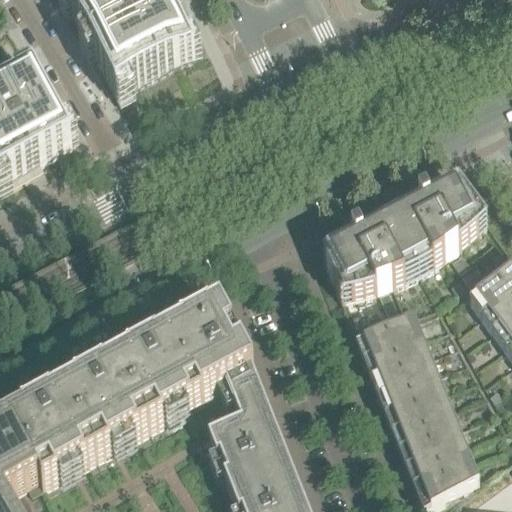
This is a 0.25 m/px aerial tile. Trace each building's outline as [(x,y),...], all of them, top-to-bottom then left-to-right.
[(203,63),(206,62),(174,0),(50,0),(77,41),(105,95),(108,93),(96,68),(85,48),(73,23),(65,8),(79,0),(159,0),(164,8),(194,69),(132,101),(117,108),(130,134),(217,89),(203,63)] [(79,0),(65,8),(73,23),(85,48),(96,68),(108,93),(116,109),(117,108),(132,101),(194,69),(164,8),(159,0),(79,0)] [(34,86),(0,104),(0,194),(71,156),(34,86)] [(475,246),(487,235),(458,196),(431,211),(426,201),(412,209),(417,218),(390,232),(418,285),(421,284),(441,272),(459,260),(475,246)] [(418,285),(390,232),(365,246),(360,237),(345,244),(350,253),(323,268),(341,312),(362,308),(382,301),(402,293),(418,285)] [(492,343),(511,328),(511,279),(469,312),(492,343)] [(477,292),(471,283),(464,288),(470,297),(477,292)] [(464,298),(458,290),(450,295),(456,303),(464,298)] [(415,326),(412,318),(404,321),(407,329),(415,326)] [(268,426),(252,386),(255,385),(242,361),(233,366),(225,350),(234,345),(221,322),(209,328),(206,329),(207,330),(183,342),(181,343),(170,350),(182,372),(203,412),(227,399),(242,437),(268,426)] [(511,369),(511,328),(492,343),(511,369)] [(428,368),(421,350),(414,332),(358,354),(372,391),(428,368)] [(203,412),(182,372),(170,350),(156,357),(156,356),(154,358),(130,371),(130,370),(128,371),(128,372),(117,378),(150,440),(168,431),(166,428),(184,418),(186,421),(203,412)] [(475,365),(471,359),(466,363),(469,369),(475,365)] [(443,404),(436,386),(428,368),(372,391),(387,427),(443,404)] [(150,440),(117,378),(103,385),(101,386),(101,387),(78,399),(77,399),(75,400),(63,407),(97,469),(115,460),(113,456),(131,446),(133,450),(150,440)] [(489,404),(495,413),(502,408),(496,399),(489,404)] [(457,440),(450,422),(443,404),(387,427),(401,463),(457,440)] [(97,469),(63,407),(51,414),(50,413),(48,415),(30,425),(25,428),(25,427),(22,428),(23,429),(9,436),(7,436),(8,438),(39,493),(42,499),(62,488),(60,485),(78,475),(80,478),(97,469)] [(508,416),(502,408),(495,413),(500,421),(508,416)] [(291,484),(275,445),(268,426),(242,437),(210,450),(218,469),(221,468),(228,487),(225,489),(233,507),(291,484)] [(7,511),(39,493),(8,438),(0,442),(0,511),(7,511)] [(472,476),(465,458),(457,440),(401,463),(416,499),(472,476)] [(443,511),(442,508),(477,494),(477,495),(479,494),(472,476),(416,499),(420,511),(443,511)] [(302,511),(297,500),(291,484),(233,507),(234,511),(302,511)]
